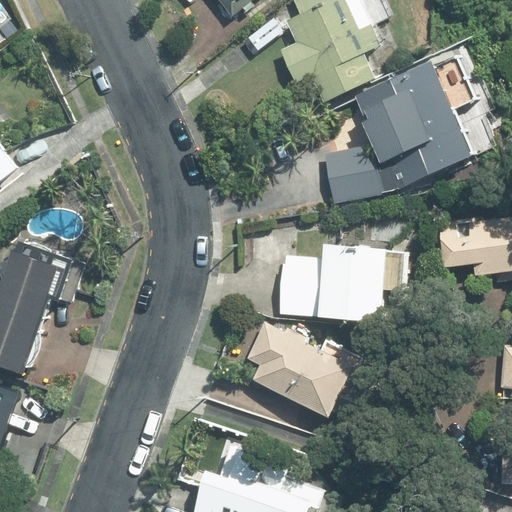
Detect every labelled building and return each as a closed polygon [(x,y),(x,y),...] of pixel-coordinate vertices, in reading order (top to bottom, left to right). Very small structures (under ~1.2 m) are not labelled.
[(222,0),(238,20),(263,0),(222,0)] [(313,77),(324,102),(380,78),(369,53),(390,44),(371,0),(298,0),(307,18),(299,22),(309,45),(286,54),(299,83),(313,77)] [(379,201),(484,152),(439,57),(352,98),(369,132),(323,153),(341,192),(369,179),(379,201)] [(0,185),(23,168),(0,136),(0,185)] [(511,208),(437,220),(445,272),(484,266),(487,280),(511,276),(511,208)] [(0,365),(21,374),(67,261),(18,240),(0,283),(0,365)] [(290,254),(286,313),(387,320),(393,245),(325,240),(324,256),(290,254)] [(239,369),(334,418),(362,364),(267,315),(239,369)] [(0,440),(17,391),(0,385),(0,440)] [(342,511),(353,481),(225,440),(200,511),(342,511)] [(432,511),(437,497),(372,478),(361,511),(432,511)]
